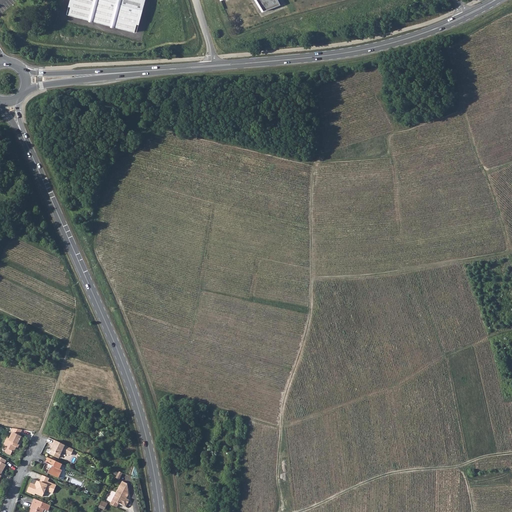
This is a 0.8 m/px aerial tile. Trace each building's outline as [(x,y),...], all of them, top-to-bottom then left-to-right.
[(72,0),(71,6),(73,7),(70,15),(136,33),(138,25),(140,25),(146,0),(72,0)] [(256,0),(264,11),(279,5),(277,0),(256,0)] [(23,429),(13,428),(11,431),(14,433),(11,439),(8,437),(4,443),(9,446),(5,452),(10,455),(13,451),(14,451),(18,445),(19,446),(24,437),(20,435),(23,429)] [(73,450),(54,440),(50,448),(51,449),(49,455),(57,458),(59,458),(61,452),(69,456),(71,455),(73,450)] [(62,465),(47,458),(45,463),(52,466),(51,469),(50,468),(47,474),(58,479),(62,471),(59,470),(62,465)] [(49,479),(42,476),(39,483),(32,480),(27,493),(35,496),(35,494),(43,497),(45,491),(53,494),(56,486),(47,482),(49,479)] [(122,482),(110,505),(117,508),(119,504),(126,508),(129,502),(126,500),(128,495),(127,484),(122,482)] [(50,506),(34,500),(30,509),(32,509),(30,511),(43,511),(44,510),(48,511),(50,506)] [(101,501),(98,508),(104,511),(107,504),(103,502),(101,501)]
